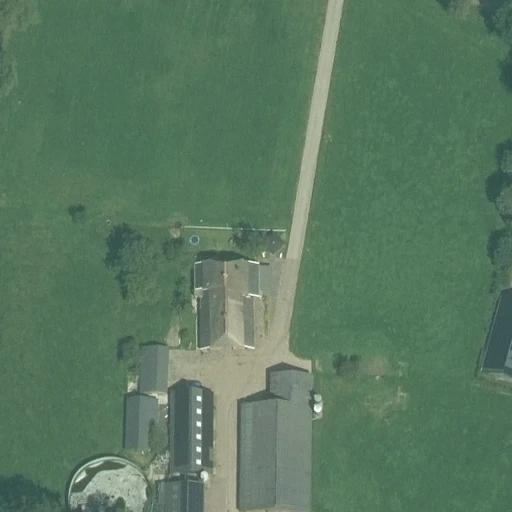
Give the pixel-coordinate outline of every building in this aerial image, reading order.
[(253,298),(259,298),(259,266),(195,266),(196,299),(201,299),(202,351),(254,350),(253,298)] [(511,322),(497,376),(511,380),(511,322)] [(168,395),(170,348),(142,347),(140,394),(168,395)] [(212,475),(214,394),(172,393),(171,474),(212,475)] [(151,452),(153,400),(127,398),(125,451),(151,452)] [(206,511),(207,486),(166,484),(159,484),(158,505),(166,505),(165,511),(206,511)]
